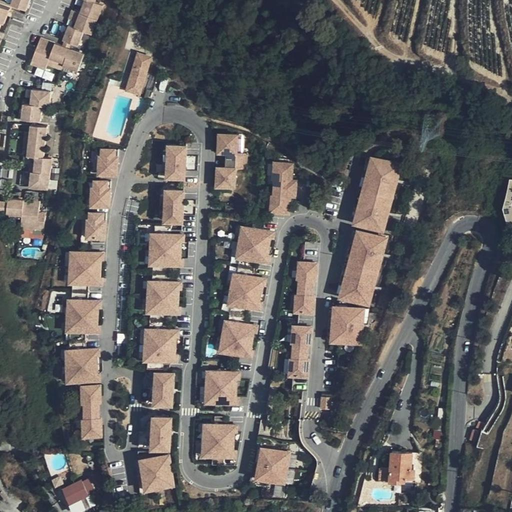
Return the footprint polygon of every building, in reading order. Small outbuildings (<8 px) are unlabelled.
[(95,0),(83,0),(75,23),(67,20),(62,34),(81,40),(86,26),(100,32),(110,5),(95,0)] [(0,3),(0,53),(5,55),(10,40),(4,38),(10,23),(11,24),(16,9),(0,3)] [(54,71),(56,64),(59,56),(73,62),(73,64),(87,69),(93,54),(49,38),(40,66),(54,71)] [(59,56),(56,64),(70,69),(73,64),(73,62),(59,56)] [(149,63),(136,59),(123,95),(136,100),(149,63)] [(40,119),(45,120),(50,120),(52,105),(58,105),(60,91),(40,90),(39,103),(33,103),(32,119),(40,119)] [(0,182),(2,183),(3,170),(0,169),(0,152),(8,153),(10,138),(1,138),(2,123),(0,122),(0,182)] [(58,126),(45,125),(40,125),(37,154),(45,155),(44,173),(41,172),(40,187),(61,189),(64,157),(55,156),(58,126)] [(236,141),(218,140),(217,159),(229,160),(228,167),(228,175),(216,174),(215,192),(233,193),(234,175),(244,176),(245,168),(245,161),(235,160),(236,141)] [(182,153),(165,152),(165,157),(161,157),(160,167),(160,178),(163,178),(163,184),(180,185),(181,169),(182,153)] [(115,154),(99,153),(99,162),(96,161),(95,179),(114,180),(114,167),(110,167),(110,162),(115,163),(115,154)] [(399,163),(370,155),(370,159),(366,173),(363,187),(362,189),(361,192),(358,206),(354,220),(354,223),(382,230),(399,163)] [(370,159),(364,157),(360,172),(357,185),(363,187),(366,173),(370,159)] [(290,165),(271,164),(270,180),(273,180),(288,181),(290,165)] [(288,181),(273,180),(272,189),(272,196),(287,198),(293,198),(293,190),(294,182),(288,181)] [(107,187),(90,186),(90,195),(87,194),(86,211),(106,212),(106,200),(102,200),(102,194),(107,195),(107,187)] [(361,192),(355,191),(352,205),(348,219),(354,220),(358,206),(361,192)] [(179,197),(162,196),(162,202),(158,201),(157,212),(157,223),(160,223),(160,228),(177,229),(178,213),(179,197)] [(272,196),(269,196),(267,213),(286,214),(287,198),(272,196)] [(2,210),(18,211),(19,201),(3,199),(2,210)] [(19,201),(18,211),(18,215),(34,216),(33,228),(56,230),(57,214),(49,213),(50,202),(19,199),(19,201)] [(102,220),(86,219),(85,227),(82,227),(81,243),(101,244),(102,231),(97,231),(97,227),(102,227),(102,220)] [(229,221),(207,220),(206,249),(228,251),(229,221)] [(386,236),(358,228),(357,232),(353,247),(349,262),(349,264),(348,266),(344,280),(341,295),(340,298),(368,305),(386,236)] [(273,234),(239,229),(237,245),(234,260),(268,266),(269,257),(265,257),(266,249),(268,241),(272,241),(273,234)] [(357,232),(351,231),(348,246),(344,261),(349,262),(353,247),(357,232)] [(175,266),(176,249),(166,248),(167,241),(148,240),(146,271),(165,272),(165,265),(175,266)] [(179,249),(179,242),(167,241),(166,248),(176,249),(179,249)] [(100,260),(70,258),(69,272),(68,288),(99,289),(99,282),(95,282),(95,274),(96,267),(100,267),(100,260)] [(317,265),(298,263),(297,281),(299,282),(311,283),(315,283),(317,265)] [(177,273),(178,266),(175,266),(165,265),(165,272),(177,273)] [(348,266),(343,265),(339,279),(336,294),(341,295),(344,280),(348,266)] [(265,281),(232,276),(229,292),(227,308),(260,313),(262,305),(258,305),(259,296),(260,288),(264,289),(265,281)] [(311,283),(299,282),(298,288),(298,295),(310,296),(311,289),(311,283)] [(172,314),(173,297),(163,297),(164,289),(145,288),(143,319),(162,320),(162,313),(172,314)] [(176,297),(176,290),(164,289),(163,297),(173,297),(176,297)] [(298,295),(296,295),(294,313),(313,315),(314,296),(310,296),(298,295)] [(98,305),(67,304),(66,320),(65,336),(96,338),(96,329),(92,329),(93,321),(93,313),(97,314),(98,305)] [(366,306),(337,304),(337,306),(336,321),(334,336),(334,339),(363,342),(366,306)] [(337,306),(331,306),(329,335),(334,336),(336,321),(337,306)] [(175,314),(172,314),(162,313),(162,320),(174,321),(175,314)] [(258,330),(224,325),(219,355),(253,361),(254,352),(251,352),(253,336),(257,337),(258,330)] [(312,328),(293,327),(292,345),(294,345),(307,346),(310,346),(312,328)] [(169,361),(170,345),(160,344),(161,337),(142,336),(140,367),(159,368),(159,361),(169,361)] [(173,345),(173,338),(161,337),(160,344),(170,345),(173,345)] [(307,346),(294,345),(292,359),(305,360),(307,346)] [(97,362),(97,354),(94,354),(66,356),(68,387),(99,385),(98,376),(96,376),(95,363),(97,362)] [(292,359),(291,359),(290,377),(308,378),(309,360),(305,360),(292,359)] [(171,369),(172,362),(169,361),(159,361),(159,368),(171,369)] [(241,376),(208,374),(206,406),(239,407),(240,399),(236,399),(236,383),(240,383),(241,376)] [(149,412),(151,380),(137,379),(135,411),(149,412)] [(166,413),(168,382),(151,380),(149,412),(166,413)] [(98,407),(100,407),(99,390),(82,391),(83,409),(85,408),(98,407)] [(334,395),(324,394),(322,406),(333,408),(334,395)] [(99,423),(98,407),(85,408),(86,423),(99,423)] [(102,440),(101,422),(99,423),(86,423),(84,423),(85,441),(102,440)] [(145,456),(148,425),(134,423),(132,455),(145,456)] [(163,457),(165,426),(148,425),(145,456),(163,457)] [(238,428),(205,427),(203,459),(213,459),(237,460),(237,452),(233,452),(234,436),(238,436),(238,428)] [(292,453),(265,449),(260,480),(287,484),(292,453)] [(417,483),(420,453),(392,451),(390,467),(380,466),(379,480),(417,483)] [(237,460),(213,459),(213,468),(236,469),(237,460)] [(162,466),(135,470),(140,501),(167,496),(162,466)] [(140,501),(135,470),(130,471),(135,502),(140,501)] [(92,502),(86,489),(91,486),(87,478),(66,488),(70,497),(69,497),(75,510),(92,502)]
